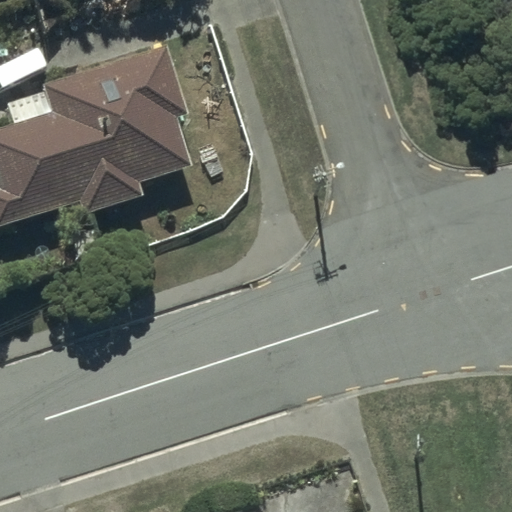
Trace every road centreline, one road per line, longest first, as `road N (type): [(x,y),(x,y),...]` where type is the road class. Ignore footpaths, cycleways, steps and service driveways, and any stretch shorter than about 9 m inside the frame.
road 1 (residential): [(418,297),(0,432)]
road 2 (residential): [(418,297),(325,0)]
